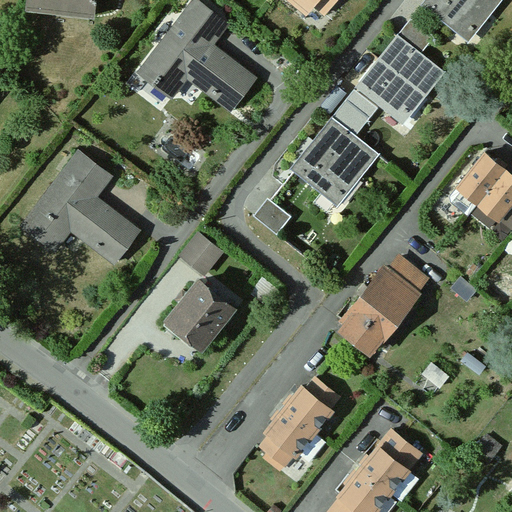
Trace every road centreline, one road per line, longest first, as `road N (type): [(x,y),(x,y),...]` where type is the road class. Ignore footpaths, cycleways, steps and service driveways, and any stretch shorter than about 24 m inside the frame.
road 1 (residential): [(174,466),(303,303),(298,282),(236,226),(233,206),(393,0)]
road 2 (tertiary): [(0,335),(174,466)]
